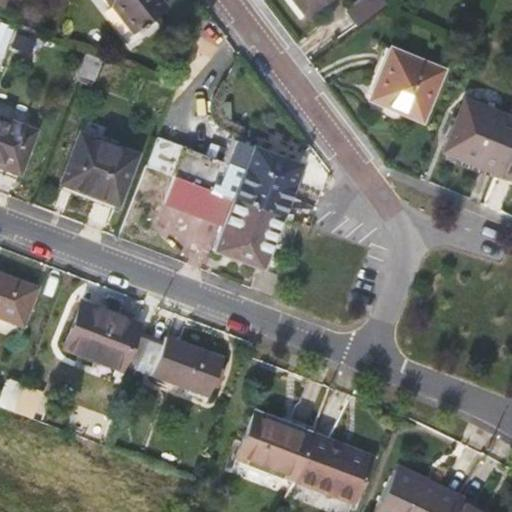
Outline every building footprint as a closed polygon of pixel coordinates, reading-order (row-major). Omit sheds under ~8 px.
[(0,0),(0,10),(4,12),(8,0),(0,0)] [(105,0),(132,34),(164,8),(157,0),(105,0)] [(330,0),(291,0),(306,19),(330,0)] [(373,0),(352,18),(363,32),(391,11),(382,0),(373,0)] [(442,77),(386,52),(367,99),(397,112),(395,115),(421,127),(442,77)] [(100,61),(84,55),(75,80),(90,85),(100,61)] [(158,104),(165,79),(116,67),(109,92),(158,104)] [(445,156),(497,176),(511,140),(511,123),(466,105),(445,156)] [(0,168),(15,175),(34,126),(0,113),(0,168)] [(114,205),(134,155),(78,135),(59,184),(114,205)] [(227,167),(155,140),(145,166),(176,178),(281,219),(301,168),(236,143),(227,167)] [(511,140),(497,176),(511,182),(511,140)] [(262,270),(281,219),(176,178),(166,204),(222,225),(212,251),(262,270)] [(0,319),(23,328),(36,290),(0,277),(0,319)] [(123,367),(137,372),(148,342),(134,337),(138,328),(81,307),(65,346),(96,358),(95,362),(121,372),(123,367)] [(148,342),(137,372),(207,399),(223,359),(165,339),(161,347),(148,342)] [(0,408),(13,414),(23,386),(6,380),(0,395),(0,408)] [(13,414),(28,419),(38,392),(23,386),(13,414)] [(241,458),(297,480),(315,434),(291,425),(289,428),(258,414),(241,458)] [(315,434),(297,480),(355,502),(372,459),(331,442),(332,440),(315,434)] [(377,506),(387,511),(453,511),(460,502),(464,496),(440,481),(439,483),(405,462),(377,506)] [(490,511),(464,496),(460,502),(476,511),(490,511)] [(476,511),(460,502),(453,511),(476,511)]
